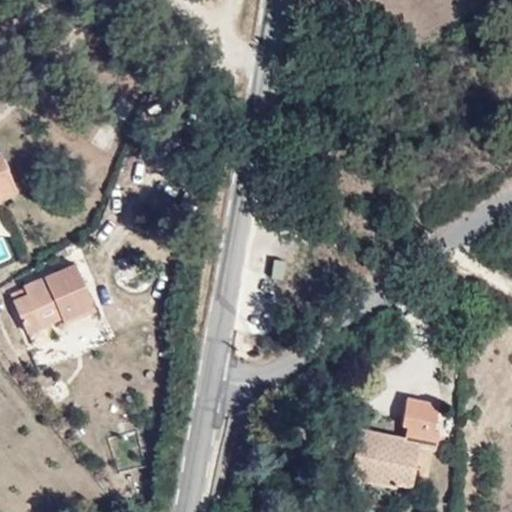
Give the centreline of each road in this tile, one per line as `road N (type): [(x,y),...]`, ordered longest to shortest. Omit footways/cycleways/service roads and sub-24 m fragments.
road 1 (tertiary): [(275,0),(213,376)]
road 2 (residential): [(511,196),(433,243),(275,377),(213,376)]
road 3 (tertiary): [(213,376),(188,511)]
